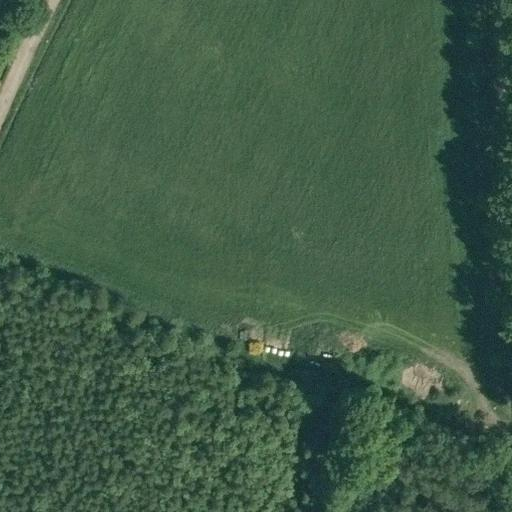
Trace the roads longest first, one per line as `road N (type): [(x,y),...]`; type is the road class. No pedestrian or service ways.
road 1 (unclassified): [(511,172),(499,0)]
road 2 (track): [(0,118),(56,0)]
